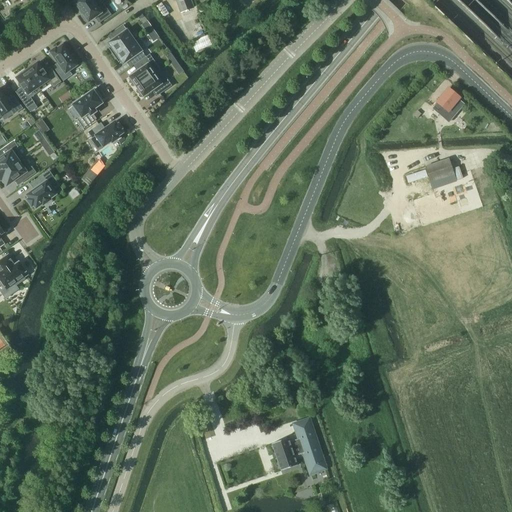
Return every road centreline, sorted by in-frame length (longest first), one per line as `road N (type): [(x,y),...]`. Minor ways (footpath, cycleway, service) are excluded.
road 1 (tertiary): [(235,316),(272,293),(339,129),(396,60),(437,53),(511,117)]
road 2 (secondary): [(201,231),(383,0)]
road 3 (unclassified): [(112,511),(144,418),(166,392),(222,365),(235,316)]
road 4 (unclassified): [(340,0),(178,173)]
road 5 (secondary): [(91,511),(145,353)]
road 6 (residential): [(83,43),(178,173)]
